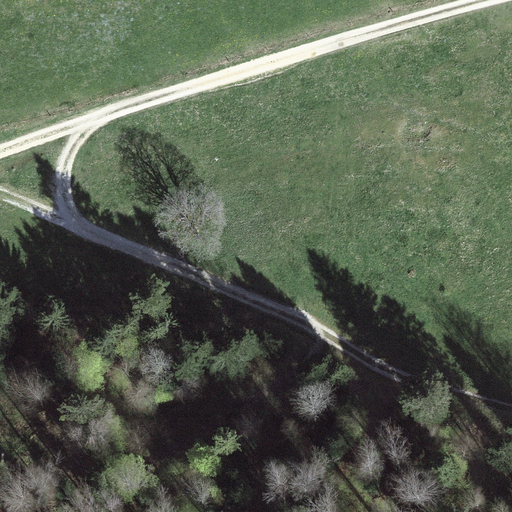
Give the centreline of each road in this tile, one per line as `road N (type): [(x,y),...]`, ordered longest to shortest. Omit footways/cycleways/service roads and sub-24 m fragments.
road 1 (track): [(0,199),(326,332),(399,370),(511,407)]
road 2 (track): [(0,149),(489,0)]
road 3 (track): [(74,511),(207,434),(314,355),(326,332)]
